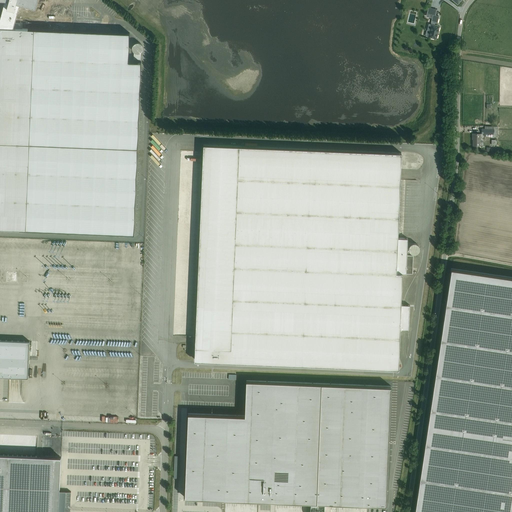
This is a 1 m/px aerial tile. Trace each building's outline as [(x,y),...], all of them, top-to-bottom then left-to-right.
[(1,27),(0,27),(0,227),(134,233),(141,62),(128,61),(130,33),(22,28),(22,23),(15,23),(15,20),(14,19),(14,18),(18,3),(36,8),(36,7),(34,6),(35,0),(6,0),(2,17),(4,17),(4,18),(1,27)] [(436,39),(439,26),(434,25),(435,22),(437,23),(439,16),(433,15),(431,21),(432,22),(431,24),(429,24),(426,36),(428,36),(428,37),(436,39)] [(132,52),(138,57),(143,51),(137,45),(132,52)] [(482,128),(481,133),(493,134),(493,137),(497,137),(497,126),(485,126),(485,128),(482,128)] [(477,133),(476,133),(472,133),(472,138),(473,138),(473,145),(480,146),(480,133),(477,133)] [(409,305),(401,304),(404,238),(398,237),(401,153),(203,145),(194,359),(194,360),(236,362),(395,369),(398,369),(400,329),(408,329),(409,305)] [(156,242),(151,247),(157,253),(160,251),(159,250),(161,248),(156,242)] [(511,511),(511,277),(451,268),(440,340),(414,511),(511,511)] [(153,327),(155,326),(146,316),(144,318),(153,327)] [(0,376),(28,377),(29,341),(0,339),(0,376)] [(188,413),(185,497),(386,505),(391,386),(246,380),(245,415),(188,413)] [(0,511),(69,511),(71,491),(59,491),(61,457),(0,454),(0,511)]
